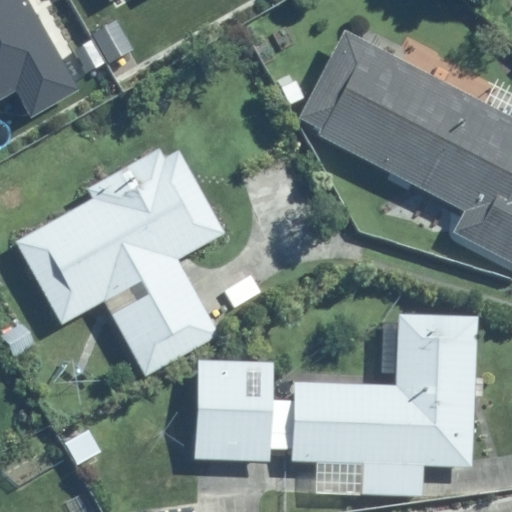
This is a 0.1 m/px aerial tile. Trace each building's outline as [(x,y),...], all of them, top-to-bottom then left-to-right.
[(0,0),(0,99),(16,90),(32,117),(80,90),(28,0),(0,0)] [(93,34),(109,62),(132,49),(117,21),(93,34)] [(511,115),(345,28),(298,116),(324,130),(321,135),(467,211),(456,231),(511,260),(511,115)] [(103,305),(144,380),(221,338),(177,258),(222,233),(178,154),(166,161),(160,150),(88,190),(92,197),(13,241),(62,328),(103,305)] [(293,460),(472,467),(478,315),(400,312),(397,387),(296,383),(293,460)] [(195,458),(270,461),(273,362),(198,360),(195,458)]
